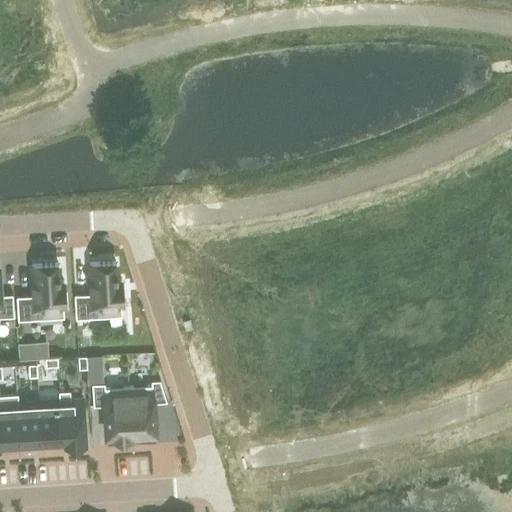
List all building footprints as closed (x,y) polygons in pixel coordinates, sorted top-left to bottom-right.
[(112,0),(118,19),(143,11),(138,0),(112,0)] [(139,0),(143,11),(166,4),(164,0),(139,0)] [(511,168),(508,160),(486,171),(505,209),(511,205),(511,168)] [(486,171),(465,181),(480,212),(468,217),(479,241),(491,235),(484,220),(505,209),(486,171)] [(450,194),(429,202),(442,240),(464,232),(450,194)] [(429,202),(409,209),(422,247),(442,240),(429,202)] [(409,209),(388,216),(402,254),(422,247),(409,209)] [(388,216),(367,224),(381,262),(402,254),(388,216)] [(367,224),(346,231),(360,269),(381,262),(367,224)] [(326,230),(301,236),(311,278),(335,272),(338,287),(351,284),(345,259),(333,262),(326,230)] [(284,273),(271,275),(276,301),(289,298),(286,283),(311,278),(301,236),(301,234),(280,238),(280,241),(278,241),(284,273)] [(248,247),(223,249),(228,292),(252,289),(254,304),(267,303),(264,277),(251,279),(248,247)] [(201,279),(188,280),(190,306),(204,304),(203,295),(228,292),(223,249),(198,252),(201,279)] [(511,257),(502,262),(505,269),(511,265),(511,257)] [(122,314),(121,304),(123,304),(121,278),(117,278),(116,272),(117,272),(116,268),(116,260),(89,262),(91,292),(75,293),(76,317),(122,314)] [(59,269),(58,269),(58,262),(32,264),(34,293),(17,294),(17,302),(18,317),(64,314),(63,307),(65,306),(64,280),(59,280),(58,273),(59,273),(59,269)] [(475,264),(468,267),(472,278),(479,275),(475,264)] [(447,280),(435,284),(438,292),(450,288),(447,280)] [(0,314),(14,313),(13,293),(1,293),(0,282),(0,314)] [(435,284),(424,288),(427,295),(438,292),(435,284)] [(407,300),(396,304),(399,312),(410,308),(407,300)] [(396,304),(385,308),(387,316),(399,312),(396,304)] [(488,324),(467,329),(469,339),(479,373),(500,368),(488,324)] [(239,364),(220,370),(227,393),(266,380),(259,360),(282,353),(278,337),(235,351),(239,364)] [(469,339),(449,345),(459,379),(479,373),(469,339)] [(447,340),(426,345),(428,350),(439,389),(460,383),(459,379),(449,345),(447,340)] [(428,350),(406,356),(407,360),(417,395),(439,389),(428,350)] [(102,354),(87,354),(88,364),(103,363),(102,354)] [(86,355),(78,356),(79,368),(87,367),(86,355)] [(58,357),(46,357),(46,365),(58,365),(58,357)] [(384,357),(364,363),(374,403),(376,406),(396,401),(387,366),(384,357)] [(407,360),(387,366),(396,401),(417,395),(407,360)] [(37,363),(29,364),(29,376),(37,375),(37,363)] [(364,363),(342,370),(353,408),(374,403),(364,363)] [(342,370),(322,375),(332,414),(353,408),(342,370)] [(152,383),(128,385),(131,434),(133,434),(133,431),(155,430),(153,400),(167,400),(160,378),(151,379),(152,383)] [(266,380),(227,393),(235,415),(254,409),(258,423),(301,409),(296,394),(273,401),(266,380)] [(105,382),(92,382),(94,404),(105,403),(107,433),(113,432),(114,435),(131,434),(128,385),(105,386),(105,382)] [(70,390),(60,391),(61,399),(63,439),(65,438),(65,442),(85,441),(83,398),(71,399),(70,390)] [(17,393),(0,394),(0,442),(20,441),(17,402),(17,393)] [(61,399),(39,401),(41,440),(63,439),(61,399)] [(39,401),(17,402),(20,441),(41,440),(39,401)] [(511,448),(502,455),(510,466),(511,464),(511,448)] [(473,469),(447,476),(456,511),(480,511),(485,511),(473,469)] [(456,511),(447,476),(421,483),(429,511),(456,511)] [(429,511),(421,483),(396,490),(401,511),(429,511)] [(401,511),(396,490),(369,498),(373,511),(401,511)]
